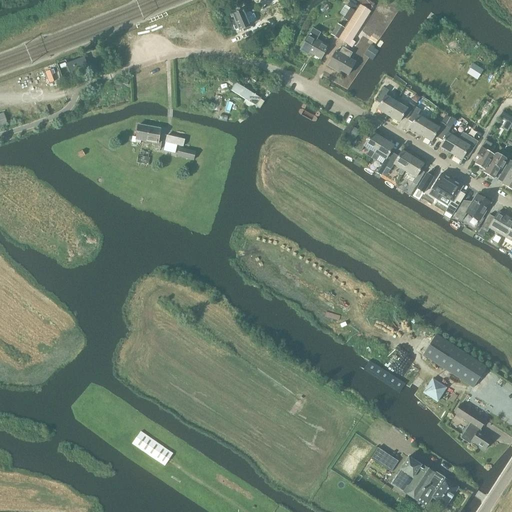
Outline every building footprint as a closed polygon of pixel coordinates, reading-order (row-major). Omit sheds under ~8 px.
[(367,0),(363,0),(360,5),(370,11),(374,4),(367,0)] [(350,1),(347,6),(350,8),(356,11),(359,6),(350,1)] [(356,11),(349,22),(345,28),(338,39),(351,47),(354,43),(351,41),(370,11),(360,5),(359,6),(356,11)] [(349,22),(356,11),(350,8),(343,19),(349,22)] [(243,10),(232,15),(234,20),(231,21),(235,30),(238,29),(239,31),(243,29),(244,31),(246,30),(245,28),(250,26),(248,23),(253,21),(255,17),(253,14),(249,12),(244,14),(243,10)] [(338,39),(345,28),(337,24),(330,34),(338,39)] [(254,32),(257,39),(268,35),(265,27),(254,32)] [(320,59),(328,46),(316,40),(320,33),(312,28),(300,50),(308,55),(309,53),(320,59)] [(342,48),(339,53),(336,51),(327,66),(335,70),(336,69),(348,75),(355,62),(348,58),(351,53),(344,49),(342,48)] [(473,64),(467,73),(477,79),(483,71),(473,64)] [(261,98),(236,83),(231,91),(256,106),(261,98)] [(388,116),(397,100),(393,97),(391,100),(385,96),(388,91),(384,88),(376,102),(380,104),(377,110),(388,116)] [(400,105),(402,102),(398,99),(398,100),(397,100),(388,116),(399,123),(402,117),(406,120),(414,107),(409,104),(406,109),(400,105)] [(416,108),(408,121),(412,123),(409,129),(420,136),(428,122),(417,116),(421,110),(416,108)] [(511,117),(502,112),(499,117),(511,124),(511,123),(511,117)] [(446,116),(442,123),(446,126),(448,122),(450,119),(446,116)] [(428,122),(420,136),(431,142),(434,136),(438,139),(446,126),(442,123),(439,128),(433,125),(435,121),(430,119),(428,122)] [(146,142),(149,127),(138,125),(136,138),(135,142),(140,143),(141,141),(146,142)] [(446,126),(438,139),(443,141),(439,147),(450,154),(458,140),(448,134),(451,128),(446,126)] [(149,127),(146,142),(152,143),(152,145),(154,146),(153,148),(160,149),(161,142),(158,141),(160,129),(149,127)] [(353,128),(349,135),(354,138),(355,139),(360,132),(353,128)] [(366,156),(371,159),(374,153),(383,139),(372,133),(369,138),(364,136),(356,149),(361,152),(364,147),(369,150),(366,156)] [(458,140),(450,154),(461,160),(465,154),(469,157),(477,144),(478,142),(462,133),(458,140)] [(165,142),(182,147),(184,140),(167,136),(165,142)] [(386,167),(394,154),(390,152),(394,146),(383,139),(374,153),(371,159),(375,162),(379,156),(385,159),(377,173),(381,176),(384,172),(386,167)] [(494,156),(494,155),(489,152),(493,145),(486,140),(473,160),(476,162),(473,167),(483,173),(493,157),(494,156)] [(87,145),(89,151),(99,147),(97,141),(87,145)] [(165,144),(164,150),(175,153),(177,147),(165,144)] [(179,148),(177,156),(194,160),(196,152),(179,148)] [(404,171),(413,158),(402,151),(398,157),(394,154),(386,167),(390,170),(394,165),(400,168),(397,173),(402,176),(404,171)] [(495,154),(494,155),(494,156),(493,157),(483,173),(483,174),(493,180),(498,171),(500,172),(506,161),(506,159),(497,154),(495,154)] [(413,158),(404,171),(415,178),(412,183),(416,186),(424,173),(420,170),(423,164),(413,158)] [(502,184),(511,190),(511,169),(511,167),(511,161),(509,160),(503,171),(508,174),(502,184)] [(426,174),(417,189),(424,193),(433,178),(426,174)] [(432,190),(429,195),(437,200),(440,194),(452,202),(446,212),(452,215),(464,195),(459,192),(462,187),(441,174),(432,189),(432,190)] [(479,221),(490,202),(476,194),(470,205),(463,200),(454,216),(461,220),(466,212),(479,221)] [(505,238),(511,226),(511,220),(498,212),(495,218),(489,215),(481,229),(487,232),(489,228),(505,238)] [(422,355),(473,388),(486,368),(436,335),(422,355)] [(369,361),(363,370),(399,393),(405,384),(369,361)] [(439,401),(448,387),(433,378),(424,392),(439,401)] [(491,440),(479,432),(479,430),(485,421),(460,404),(454,413),(470,423),(460,438),(470,444),(471,442),(484,450),(491,440)] [(165,466),(173,454),(140,432),(133,444),(165,466)] [(397,461),(383,452),(376,463),(391,472),(397,461)] [(400,471),(391,484),(403,492),(416,501),(420,496),(429,502),(433,497),(446,505),(457,487),(421,464),(420,465),(408,457),(399,470),(400,470),(400,471)]
